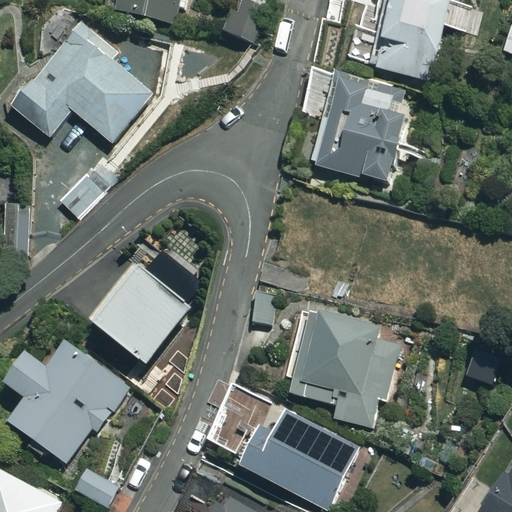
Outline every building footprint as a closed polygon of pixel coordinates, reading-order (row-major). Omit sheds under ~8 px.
[(188,0),(130,0),(127,17),(182,30),(188,0)] [(460,0),(393,0),(382,44),(391,46),(384,74),(437,88),(460,0)] [(127,56),(91,27),(36,95),(111,156),(158,97),(119,66),(127,56)] [(414,98),(344,80),(320,171),(396,191),(413,125),(408,124),(414,98)] [(94,162),(82,149),(60,169),(72,182),(94,162)] [(121,185),(104,168),(65,205),(82,222),(121,185)] [(202,316),(146,273),(103,329),(158,372),(202,316)] [(407,341),(312,315),(294,380),(302,382),(298,399),(345,412),(342,423),(376,432),(384,402),(390,403),(407,341)] [(134,393),(80,351),(60,377),(44,365),(21,394),(39,408),(22,429),(74,470),(134,393)] [(273,406),(240,391),(215,446),(248,461),(273,406)] [(335,511),(366,453),(299,419),(288,442),(274,434),(253,475),(326,511),(335,511)] [(65,511),(68,507),(0,472),(0,511),(65,511)] [(511,511),(511,485),(492,511),(511,511)] [(253,511),(235,499),(226,511),(253,511)]
